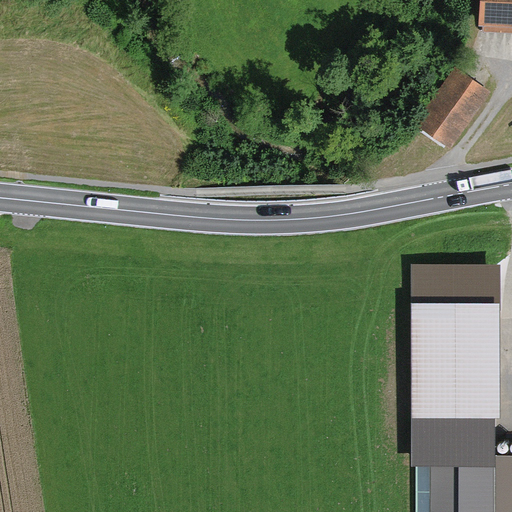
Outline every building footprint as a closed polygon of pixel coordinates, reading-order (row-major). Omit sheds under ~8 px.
[(511,0),(490,0),(489,30),(511,31),(511,0)] [(482,96),(454,78),(420,131),(448,149),(482,96)] [(500,295),(411,295),(411,461),(430,461),(495,460),(495,452),(495,409),(500,409),(500,295)] [(511,511),(511,452),(495,452),(495,460),(495,511),(511,511)] [(495,511),(495,460),(430,461),(430,511),(495,511)]
